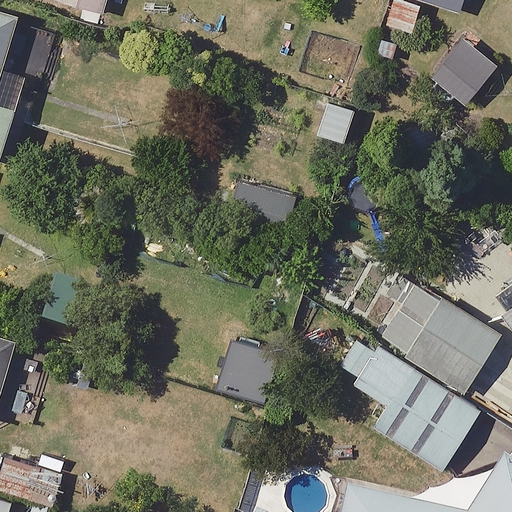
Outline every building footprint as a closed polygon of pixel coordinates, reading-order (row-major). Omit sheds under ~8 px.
[(0,0),(0,135),(18,73),(0,67),(0,43),(12,2),(4,0),(0,0)] [(495,57),(462,29),(430,68),(463,96),(495,57)] [(353,97),(323,88),(311,124),(342,134),(353,97)] [(511,259),(481,283),(511,324),(511,259)] [(375,337),(461,391),(498,330),(412,277),(375,337)] [(0,364),(10,330),(0,326),(0,364)] [(280,341),(226,326),(210,380),(264,395),(280,341)] [(461,391),(375,337),(372,341),(356,331),(335,364),(387,396),(373,418),(442,461),(479,402),(461,391)] [(511,511),(511,446),(470,511),(443,511),(346,489),(340,511),(511,511)] [(47,511),(59,468),(0,452),(0,511),(3,511),(4,509),(15,511),(47,511)]
